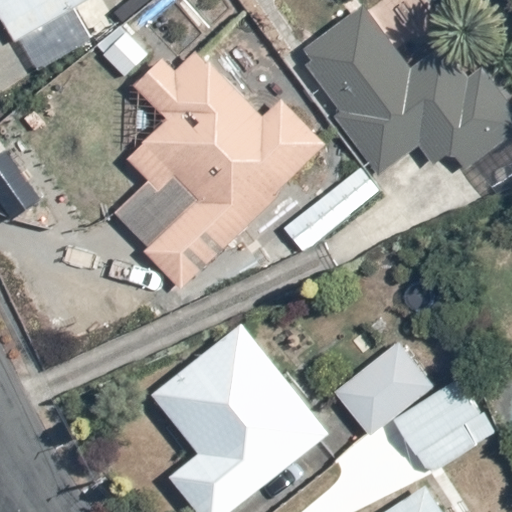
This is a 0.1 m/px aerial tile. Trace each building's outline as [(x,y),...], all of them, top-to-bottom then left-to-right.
[(0,0),(0,24),(12,46),(96,0),(0,0)] [(400,59),(369,12),(301,56),(378,173),(419,147),(434,170),(452,158),(459,169),(511,134),(443,30),(400,59)] [(131,28),(104,54),(129,80),(156,54),(131,28)] [(131,159),(148,177),(112,212),(148,249),(143,254),(178,290),(325,148),(263,83),(250,96),(205,50),(180,74),(166,60),(137,88),(170,122),(131,159)] [(168,474),(197,511),(234,511),(332,436),(244,324),(152,396),(196,453),(168,474)] [(433,475),(497,433),(458,375),(451,380),(418,331),(335,387),(370,440),(398,422),(433,475)] [(450,511),(431,481),(411,494),(399,476),(344,511),(450,511)]
